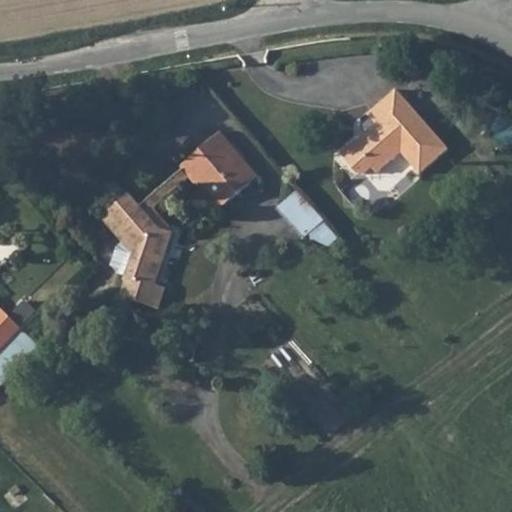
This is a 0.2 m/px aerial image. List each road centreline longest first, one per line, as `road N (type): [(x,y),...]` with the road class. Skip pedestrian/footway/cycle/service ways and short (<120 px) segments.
road 1 (unclassified): [(0,76),(286,19)]
road 2 (residential): [(473,28),(425,17),(286,19)]
